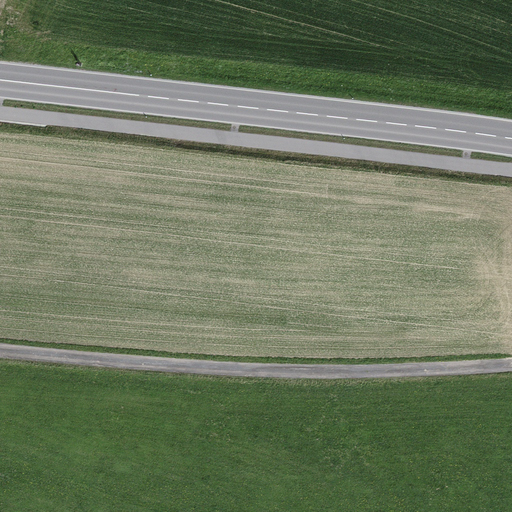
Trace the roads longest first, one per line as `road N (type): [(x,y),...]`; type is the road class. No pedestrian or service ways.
road 1 (primary): [(0,79),(511,136)]
road 2 (track): [(511,363),(312,376),(0,356)]
